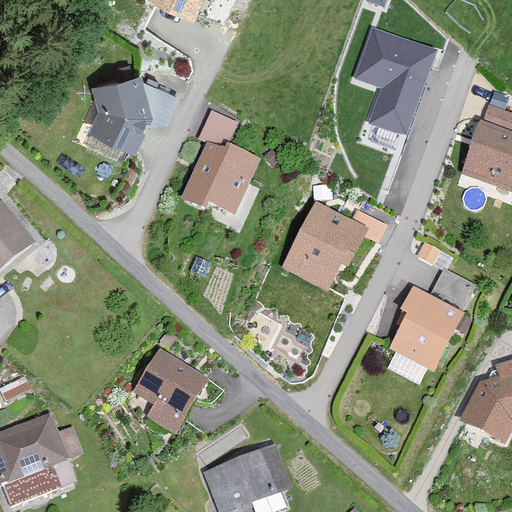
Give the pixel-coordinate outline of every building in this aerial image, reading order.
[(218,0),(181,0),(213,13),(218,0)] [(368,124),(406,138),(438,51),(374,28),(356,79),(381,88),(368,124)] [(155,70),(104,84),(111,108),(102,130),(152,151),(169,114),(155,70)] [(511,114),(494,109),(473,175),(511,186),(511,114)] [(253,124),(222,110),(209,140),(220,144),(195,199),(246,222),(275,159),(244,144),(253,124)] [(13,200),(0,210),(0,269),(5,276),(47,244),(13,200)] [(357,221),(324,205),(291,271),(341,297),(370,240),(385,248),(395,227),(363,211),(357,221)] [(440,295),(425,288),(413,312),(420,315),(402,351),(446,373),(489,287),(453,269),(440,295)] [(221,379),(169,350),(145,393),(166,405),(160,416),(191,433),(221,379)] [(511,376),(488,383),(467,420),(511,443),(511,376)] [(0,454),(1,458),(0,458),(0,490),(8,511),(86,481),(78,460),(92,455),(82,427),(68,433),(60,413),(0,436),(0,454)] [(284,443),(210,473),(226,511),(244,511),(303,488),(284,443)]
